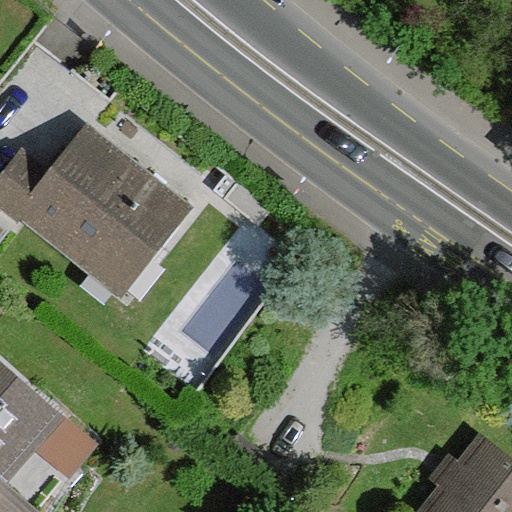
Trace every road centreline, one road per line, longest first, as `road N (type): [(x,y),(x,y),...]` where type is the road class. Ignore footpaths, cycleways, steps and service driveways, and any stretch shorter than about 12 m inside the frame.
road 1 (primary): [(139,0),(290,123),(511,281)]
road 2 (primary): [(511,206),(237,0)]
